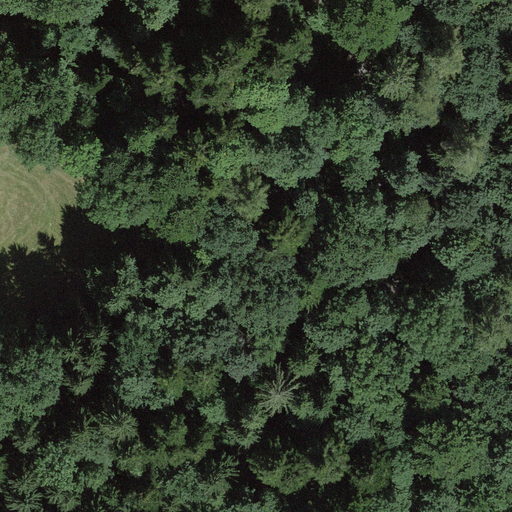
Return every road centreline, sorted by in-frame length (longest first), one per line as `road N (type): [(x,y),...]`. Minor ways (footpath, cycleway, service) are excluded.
road 1 (track): [(328,0),(356,49),(371,107),(411,511)]
road 2 (track): [(109,0),(0,91)]
